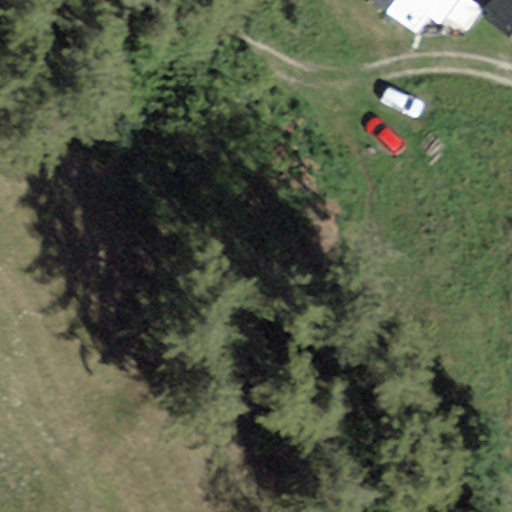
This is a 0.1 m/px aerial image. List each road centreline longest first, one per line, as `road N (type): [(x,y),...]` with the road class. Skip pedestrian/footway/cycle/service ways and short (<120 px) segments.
road 1 (track): [(107,0),(337,72)]
road 2 (track): [(337,72),(422,56),(511,74)]
